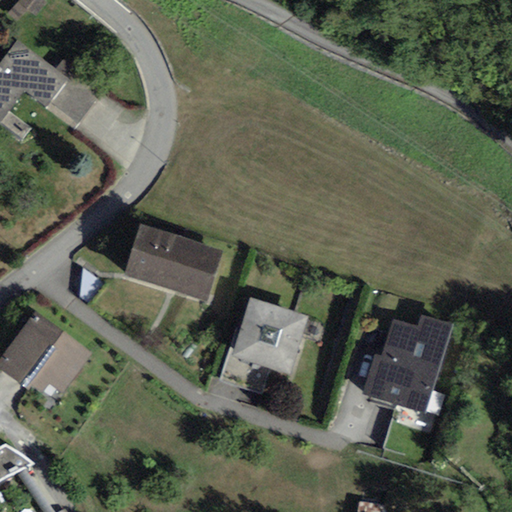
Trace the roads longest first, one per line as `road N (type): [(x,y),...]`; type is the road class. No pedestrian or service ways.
road 1 (tertiary): [(95,0),(140,40),(152,63),(162,95),(156,144),(135,183),(0,296)]
road 2 (track): [(258,0),(440,88),(511,140)]
